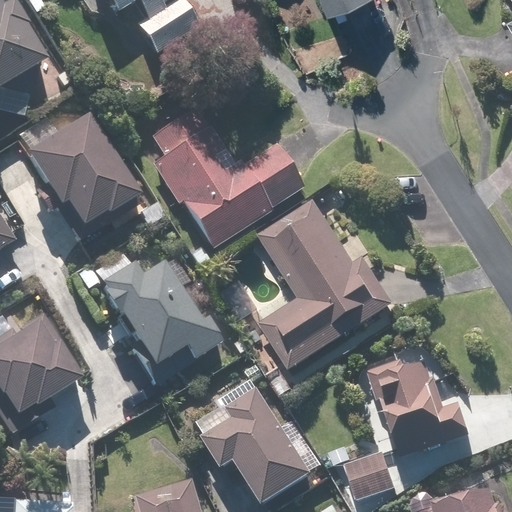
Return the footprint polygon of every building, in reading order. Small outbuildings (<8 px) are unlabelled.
[(164,11),(157,0),(101,0),(115,20),(136,6),(147,22),(137,29),(156,58),(199,30),(180,1),(164,11)] [(325,0),(331,13),(359,0),(325,0)] [(0,95),(47,68),(25,33),(28,31),(13,6),(3,13),(0,7),(0,95)] [(181,204),(212,252),(271,214),(270,212),(303,190),(275,146),(241,168),(238,163),(233,166),(209,129),(206,130),(193,112),(150,140),(162,158),(150,166),(177,207),(181,204)] [(87,117),(24,156),(44,187),(35,193),(49,215),(55,211),(77,245),(142,203),(87,117)] [(289,374),(394,306),(365,261),(354,267),(312,202),(257,238),(299,303),(259,329),(289,374)] [(0,219),(0,250),(14,242),(0,219)] [(199,324),(161,265),(138,280),(130,267),(98,288),(103,295),(101,297),(115,318),(118,316),(152,369),(183,350),(192,363),(221,345),(205,320),(199,324)] [(49,401),(80,381),(58,348),(62,345),(42,315),(17,331),(19,335),(15,338),(11,331),(0,337),(0,422),(10,438),(54,409),(49,401)] [(380,402),(400,461),(470,437),(459,405),(445,409),(435,380),(431,381),(425,363),(403,371),(400,362),(367,373),(378,403),(380,402)] [(235,464),(263,509),(314,478),(258,389),(225,410),(232,421),(202,440),(223,472),(235,464)] [(385,454),(344,467),(355,505),(396,492),(385,454)] [(202,511),(194,483),(138,500),(141,511),(202,511)] [(417,511),(502,511),(501,505),(495,506),(491,491),(417,511)] [(70,511),(71,505),(13,502),(12,511),(70,511)]
